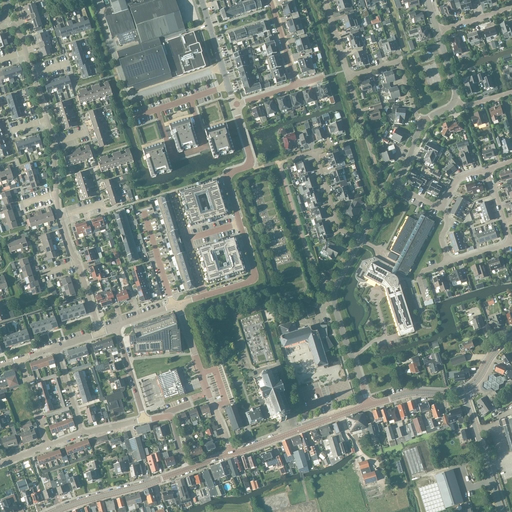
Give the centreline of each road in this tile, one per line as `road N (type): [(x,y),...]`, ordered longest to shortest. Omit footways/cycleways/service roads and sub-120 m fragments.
road 1 (residential): [(99,332),(56,205),(43,107),(19,32),(1,18)]
road 2 (residential): [(360,240),(333,304),(368,405)]
road 3 (residential): [(233,454),(178,304)]
road 4 (tertiary): [(233,454),(368,405)]
road 5 (residential): [(178,304),(254,279),(239,223)]
road 6 (tertiary): [(55,511),(186,469)]
road 7 (residential): [(239,223),(227,177),(250,158),(234,104)]
road 8 (residential): [(157,110),(171,154),(201,148),(189,98)]
road 9 (unclassified): [(501,511),(463,391)]
road 10 (residential): [(440,209),(448,263),(510,243)]
